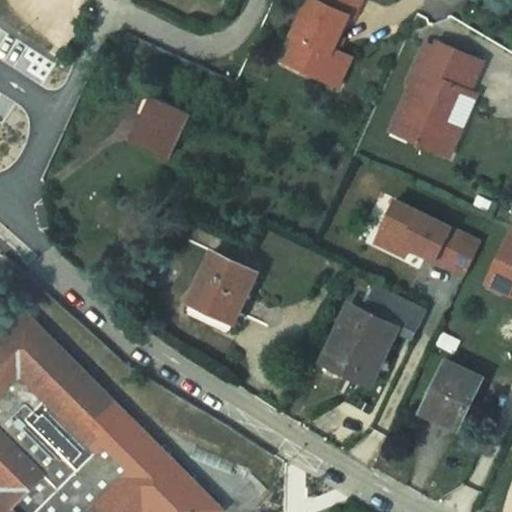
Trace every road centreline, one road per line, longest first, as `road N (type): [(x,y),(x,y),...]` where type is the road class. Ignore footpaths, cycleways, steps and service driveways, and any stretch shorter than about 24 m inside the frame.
road 1 (unclassified): [(10,223),(226,408),(399,511)]
road 2 (residential): [(48,135),(113,15),(197,47),(226,49),(261,0)]
